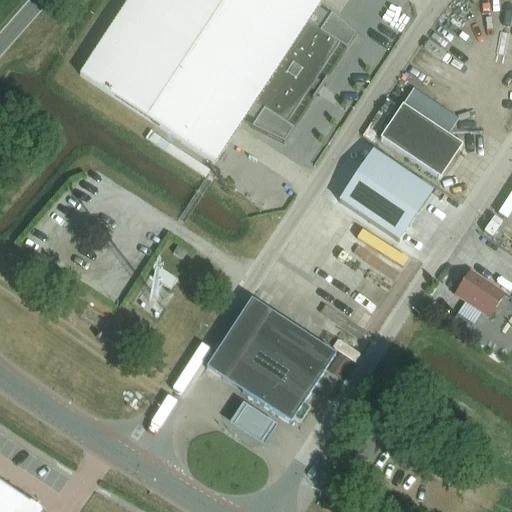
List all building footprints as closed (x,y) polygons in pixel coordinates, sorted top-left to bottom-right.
[(211,166),(245,115),(254,122),(249,129),(283,143),(353,36),(318,4),(320,0),(127,0),(76,77),(211,166)] [(432,29),(440,51),(504,26),(496,4),(432,29)] [(380,144),(440,184),(462,151),(402,111),(380,144)] [(373,154),(339,204),(399,244),(433,194),(373,154)] [(177,249),(173,255),(182,261),(186,255),(177,249)] [(159,270),(153,280),(169,291),(176,281),(159,270)] [(468,274),(452,298),(464,306),(456,318),(474,330),(482,318),(486,321),(502,297),(468,274)] [(336,357),(251,302),(229,336),(206,371),(291,426),(294,421),(301,425),(311,410),(304,406),(314,391),(336,357)] [(243,406),(229,427),(264,449),(277,429),(243,406)] [(40,511),(30,505),(30,506),(0,485),(0,511),(40,511)]
